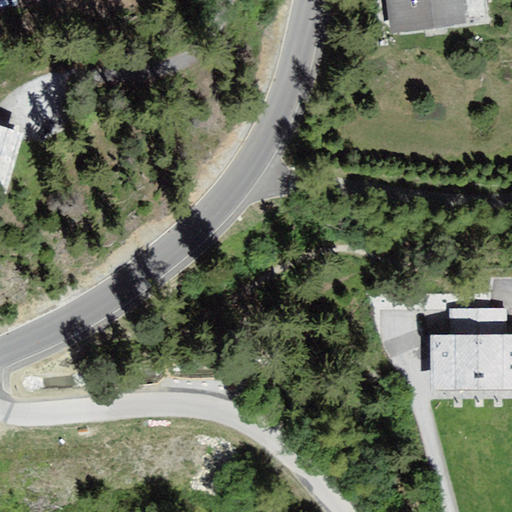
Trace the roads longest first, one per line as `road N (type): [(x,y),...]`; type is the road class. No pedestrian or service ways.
road 1 (unclassified): [(0,348),(122,289),(216,219),(261,163),(292,88),(310,0)]
road 2 (residential): [(0,408),(54,413),(171,401),(223,409),(274,436),(343,511)]
